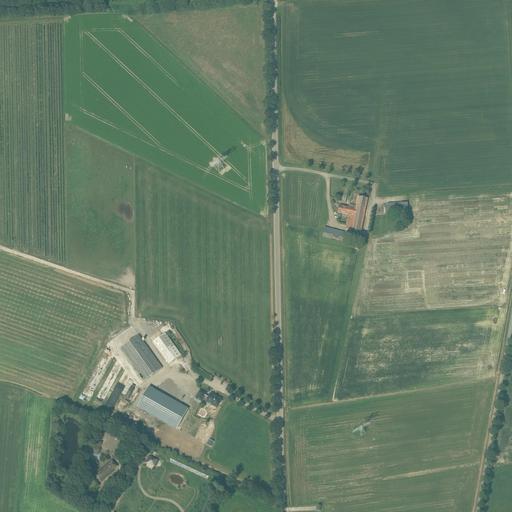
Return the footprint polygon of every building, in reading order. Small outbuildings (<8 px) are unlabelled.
[(350,204),(349,207),(339,205),(338,213),(349,215),(346,229),(361,232),(365,214),(368,199),(358,197),(356,207),(355,207),(355,205),(350,204)] [(407,211),(407,202),(386,202),(387,212),(407,211)] [(181,355),(178,351),(165,333),(153,342),(169,363),(181,355)] [(162,368),(159,364),(139,335),(121,348),(144,381),(162,368)] [(158,386),(166,394),(176,385),(168,377),(158,386)] [(161,395),(148,387),(138,406),(177,428),(188,410),(176,403),(161,395)] [(218,407),(220,403),(222,399),(214,395),(214,396),(210,394),(209,397),(205,395),(206,394),(200,390),(196,398),(202,402),(203,399),(207,401),(206,402),(212,405),(212,404),(218,407)] [(158,427),(162,421),(157,418),(153,424),(158,427)] [(97,456),(100,447),(93,444),(89,452),(97,456)] [(149,456),(146,461),(156,466),(159,461),(149,456)] [(117,466),(113,462),(111,459),(95,475),(101,482),(113,471),(112,470),(117,466)] [(170,459),(169,462),(207,478),(208,475),(170,459)] [(149,470),(146,475),(156,480),(158,475),(149,470)]
